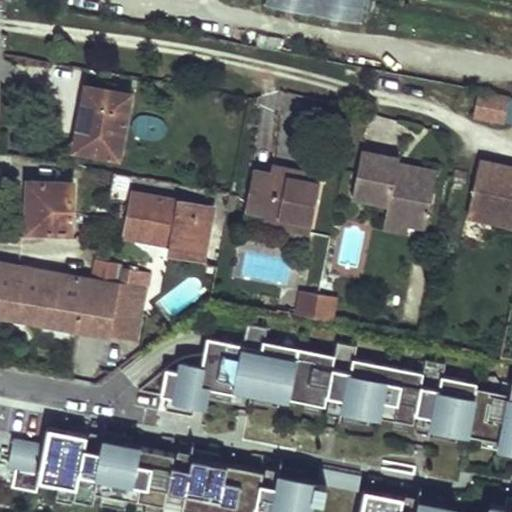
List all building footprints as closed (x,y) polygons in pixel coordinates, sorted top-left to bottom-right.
[(362,22),(365,0),(265,0),(265,7),(362,22)] [(129,89),(85,82),(75,147),(118,154),(129,89)] [(475,119),(511,125),(511,96),(509,96),(507,101),(499,98),(499,94),(482,91),(477,103),(471,103),(471,107),(475,109),(475,119)] [(426,232),(437,175),(409,169),(408,174),(397,172),(398,167),(399,162),(362,154),(352,201),(388,209),(385,223),(407,228),(426,232)] [(511,224),(511,168),(480,161),(468,215),(511,224)] [(254,172),(245,211),(266,215),(290,221),(288,230),(308,234),(319,186),(303,182),(289,179),(291,171),(271,167),(269,175),(254,172)] [(303,182),(304,174),(291,171),(289,179),(303,182)] [(72,181),(27,181),(27,232),(72,232),(72,181)] [(171,237),(170,244),(168,253),(203,258),(211,206),(132,193),(124,236),(162,243),(163,235),(171,237)] [(288,230),(290,221),(266,215),(264,224),(288,230)] [(407,228),(385,223),(383,232),(405,236),(407,228)] [(163,235),(162,243),(170,244),(171,237),(163,235)] [(116,281),(120,263),(99,259),(95,277),(116,281)] [(89,276),(0,260),(0,315),(78,329),(89,276)] [(131,339),(140,293),(144,293),(149,269),(120,263),(116,281),(106,334),(131,339)] [(78,329),(106,334),(116,281),(95,277),(89,276),(78,329)] [(319,294),(302,291),(297,315),(314,318),(319,294)] [(335,297),(319,294),(314,318),(331,321),(335,297)] [(168,369),(163,396),(176,398),(173,412),(195,416),(197,406),(199,396),(208,398),(210,388),(234,393),(237,394),(238,388),(240,378),(242,378),(244,369),(242,369),(243,362),(253,363),(253,361),(260,363),(259,373),(257,373),(255,381),(256,381),(255,392),(273,395),(290,398),(290,397),(307,400),(324,403),(327,404),(329,394),(332,395),(334,385),(331,384),(332,378),(342,380),(343,378),(350,379),(348,389),(346,389),(344,398),(346,398),(343,409),(372,415),(381,417),(382,414),(396,417),(413,421),(416,421),(418,411),(421,412),(423,402),(419,402),(421,395),(431,396),(432,395),(439,396),(437,407),(435,406),(434,414),(435,414),(432,426),(459,431),(471,432),(480,387),(480,381),(445,374),(447,361),(428,357),(425,370),(356,357),(359,344),(339,340),(336,353),(266,340),(269,327),(249,323),(245,344),(209,338),(206,355),(204,366),(202,376),(182,372),(168,369)] [(240,378),(238,388),(245,390),(255,392),(256,381),(255,381),(257,373),(259,373),(260,363),(253,361),(253,363),(243,362),(242,369),(244,369),(242,378),(240,378)] [(204,366),(183,363),(182,372),(202,376),(204,366)] [(342,418),(370,424),(372,415),(343,409),(346,398),(344,398),(346,389),(348,389),(350,379),(343,378),(342,380),(332,378),(331,384),(334,385),(332,395),(328,414),(342,416),(342,418)] [(511,392),(480,387),(471,432),(503,438),(501,446),(511,447),(511,392)] [(208,398),(232,402),(234,393),(210,388),(208,398)] [(255,392),(253,401),(272,404),(273,395),(255,392)] [(421,412),(417,431),(423,432),(431,433),(430,435),(457,440),(459,431),(432,426),(435,414),(434,414),(435,406),(437,407),(439,396),(432,395),(431,396),(421,395),(419,402),(423,402),(421,412)] [(197,406),(206,408),(208,398),(199,396),(197,406)] [(307,400),(305,410),(322,413),(324,403),(307,400)] [(396,417),(394,426),(412,429),(413,421),(396,417)] [(47,446),(16,440),(11,467),(18,468),(14,488),(39,493),(41,481),(61,485),(78,488),(76,500),(95,504),(98,490),(104,492),(130,497),(149,501),(166,504),(164,511),(184,511),(185,508),(193,510),(205,511),(312,511),(315,500),(325,502),(328,485),(318,483),(319,480),(309,478),(281,472),(279,485),(277,485),(276,490),(278,491),(276,500),(259,496),(260,489),(263,489),(264,482),(262,482),(265,470),(220,461),(193,456),(190,467),(189,467),(188,473),(190,473),(188,482),(171,478),(172,471),(175,471),(176,464),(174,464),(176,453),(133,444),(106,438),(103,451),(102,450),(101,456),(103,456),(101,465),(83,461),(85,454),(87,455),(89,447),(87,447),(89,435),(51,427),(47,446)] [(106,437),(91,434),(89,447),(87,455),(85,454),(83,461),(101,465),(103,456),(101,456),(102,450),(103,451),(106,438),(133,444),(135,436),(107,431),(106,437)] [(193,453),(179,450),(176,464),(175,471),(172,471),(171,478),(188,482),(190,473),(188,473),(189,467),(190,467),(193,456),(220,461),(221,453),(194,447),(193,453)] [(309,478),(310,470),(283,464),(281,471),(267,468),(264,482),(263,489),(260,489),(259,496),(276,500),(278,491),(276,490),(277,485),(279,485),(281,472),(309,478)] [(363,476),(321,468),(319,480),(318,483),(328,485),(360,492),(363,476)] [(58,501),(75,505),(76,500),(78,488),(61,485),(58,501)] [(407,497),(368,489),(363,511),(458,511),(459,508),(455,507),(449,506),(422,500),(419,511),(405,511),(406,510),(404,510),(407,497)] [(102,503),(128,508),(130,497),(104,492),(102,503)] [(422,497),(409,494),(406,510),(405,511),(419,511),(422,500),(449,506),(451,498),(423,492),(422,497)] [(147,511),(164,511),(166,504),(149,501),(147,511)]
